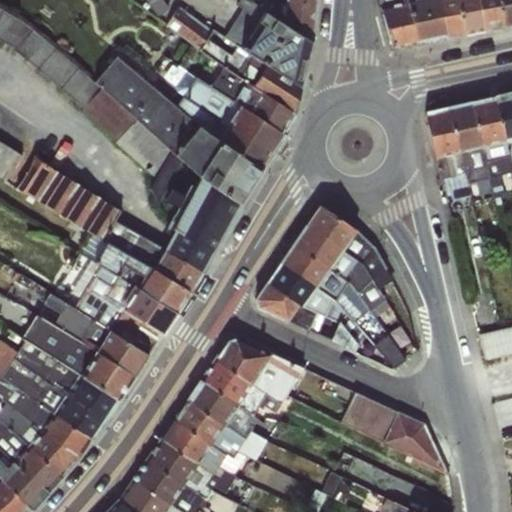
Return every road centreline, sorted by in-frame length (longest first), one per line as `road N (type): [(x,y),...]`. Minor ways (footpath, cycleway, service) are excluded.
road 1 (unknown): [(211,307),(144,227),(4,91)]
road 2 (residential): [(211,307),(460,418)]
road 3 (secondary): [(211,307),(63,511)]
road 4 (residential): [(460,418),(422,261)]
road 5 (secondary): [(282,206),(211,307)]
